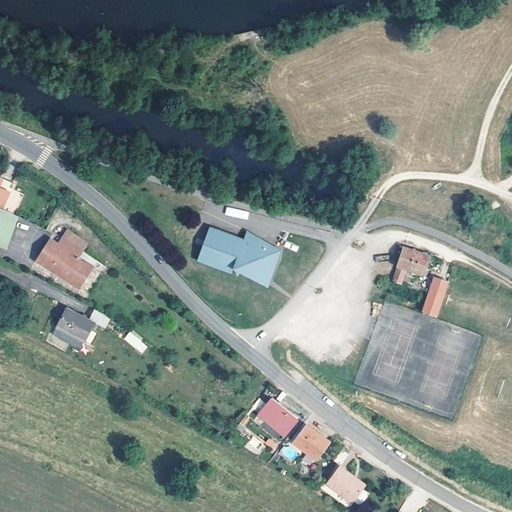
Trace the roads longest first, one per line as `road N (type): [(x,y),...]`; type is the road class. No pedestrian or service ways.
road 1 (secondary): [(477,511),(370,448),(248,354),(99,201),(40,153)]
road 2 (track): [(349,231),(429,240),(511,283)]
road 3 (track): [(473,179),(391,179),(349,231)]
